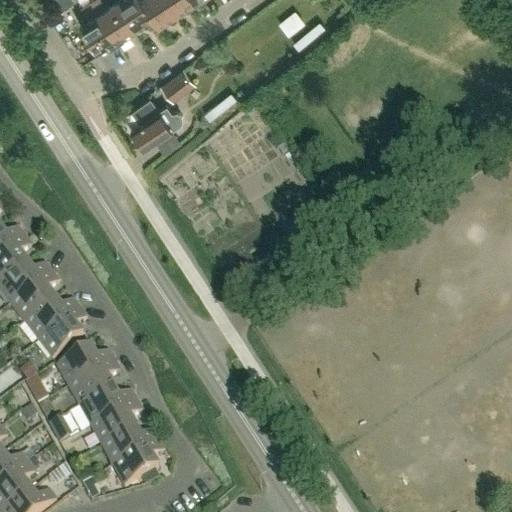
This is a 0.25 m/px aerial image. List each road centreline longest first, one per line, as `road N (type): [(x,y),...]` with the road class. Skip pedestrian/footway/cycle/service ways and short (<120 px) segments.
road 1 (residential): [(87,511),(133,508),(164,492),(191,460),(55,236),(0,180)]
road 2 (residential): [(198,347),(511,131)]
road 3 (secondary): [(198,347),(0,43)]
road 4 (secondary): [(303,511),(198,347)]
road 5 (residential): [(239,0),(78,104)]
road 6 (residential): [(78,104),(12,0)]
